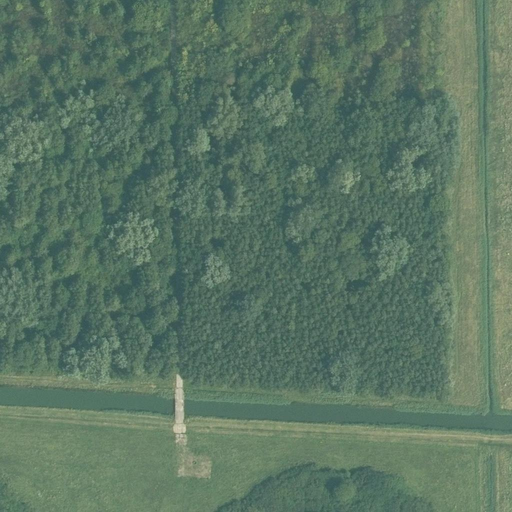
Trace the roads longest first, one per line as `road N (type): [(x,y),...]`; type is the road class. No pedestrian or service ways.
road 1 (track): [(168,0),(178,386)]
road 2 (track): [(511,446),(179,427)]
road 3 (track): [(460,398),(255,388)]
road 4 (track): [(0,415),(179,427)]
road 5 (track): [(178,386),(0,377)]
